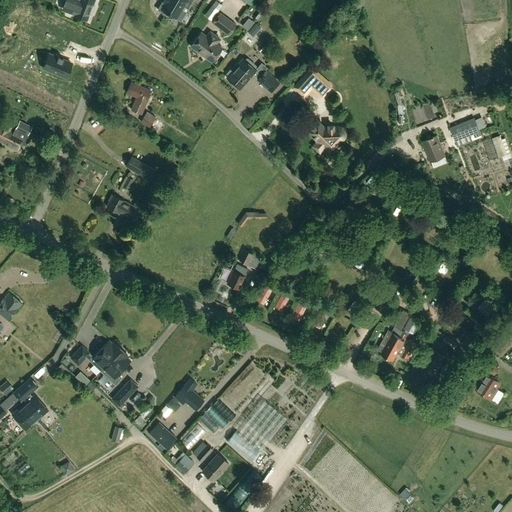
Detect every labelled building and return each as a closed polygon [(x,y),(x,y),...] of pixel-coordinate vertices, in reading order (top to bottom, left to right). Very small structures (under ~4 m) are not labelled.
[(74,16),(86,21),(94,0),(80,0),(80,1),(78,0),(70,0),(66,11),(74,15),(74,16)] [(165,0),(164,2),(162,2),(158,10),(168,16),(168,14),(181,21),(192,0),(165,0)] [(256,11),(263,7),(259,0),(252,0),(251,1),(256,11)] [(209,11),(214,15),(222,6),(216,2),(209,11)] [(253,24),(257,16),(250,12),(246,20),(253,24)] [(220,13),(212,23),(228,35),(236,25),(220,13)] [(211,62),(222,48),(216,44),(220,39),(210,32),(206,37),(201,33),(191,46),(211,62)] [(264,35),(260,41),(268,47),(273,41),(264,35)] [(48,54),(42,68),(64,77),(70,63),(48,54)] [(257,80),(271,92),(279,83),(265,71),(261,76),(256,71),(256,70),(254,69),(256,67),(256,65),(247,58),(245,61),(243,59),(232,71),(231,69),(226,74),(228,76),(226,78),(240,89),(252,75),(258,79),(257,80)] [(294,87),(304,96),(316,82),(315,81),(320,75),(311,67),(294,87)] [(130,82),(123,99),(133,103),(132,107),(127,105),(124,113),(146,121),(149,114),(144,112),(146,107),(153,110),(155,104),(148,101),(152,91),(130,82)] [(481,93),(473,95),(476,105),(484,103),(481,93)] [(480,114),(484,123),(489,122),(485,112),(480,114)] [(299,121),(298,122),(304,128),(311,121),(305,115),(299,121)] [(162,130),(169,120),(164,117),(157,127),(162,130)] [(15,128),(28,134),(31,126),(19,120),(15,128)] [(451,129),(456,141),(458,147),(473,141),(472,138),(480,135),(474,120),(451,129)] [(22,141),(23,138),(10,132),(12,128),(1,122),(0,123),(0,141),(18,150),(21,144),(23,145),(24,142),(22,141)] [(488,132),(500,128),(498,122),(486,126),(488,132)] [(322,126),(312,137),(318,142),(313,146),(319,152),(324,147),(334,137),(322,126)] [(507,155),(500,135),(492,138),(499,158),(507,155)] [(437,136),(434,137),(434,136),(432,137),(422,142),(430,162),(445,156),(437,136)] [(131,157),(126,166),(143,177),(149,167),(131,157)] [(382,195),(394,180),(385,173),(380,180),(374,176),(368,185),(382,195)] [(122,186),(128,190),(134,180),(128,177),(122,186)] [(107,207),(116,212),(117,211),(122,214),(122,215),(135,222),(141,210),(129,204),(128,205),(123,202),(124,201),(112,194),(108,201),(110,201),(107,207)] [(335,223),(344,230),(357,211),(350,206),(348,208),(346,207),(335,223)] [(266,218),(266,214),(258,214),(258,212),(247,212),(245,213),(237,223),(241,226),(247,218),(266,218)] [(230,239),(236,230),(232,228),(226,237),(230,239)] [(361,242),(370,249),(381,234),(375,229),(373,231),(371,229),(370,231),(361,242)] [(396,241),(392,247),(398,250),(402,245),(396,241)] [(239,261),(255,268),(260,258),(244,250),(239,261)] [(474,251),(471,259),(481,262),(484,254),(474,251)] [(26,263),(3,266),(4,273),(27,270),(26,263)] [(239,289),(245,276),(244,276),(248,269),(237,264),(233,271),(227,283),(239,289)] [(264,304),(273,288),(265,284),(256,300),(264,304)] [(436,300),(443,298),(438,287),(432,290),(436,300)] [(282,311),(290,295),(283,291),(274,307),(282,311)] [(18,308),(22,303),(9,293),(5,298),(0,303),(0,314),(8,321),(18,308)] [(487,298),(482,303),(486,306),(481,311),(490,320),(499,310),(487,298)] [(291,316),(299,320),(308,304),(300,300),(291,316)] [(321,308),(312,324),(319,328),(328,312),(321,308)] [(408,358),(416,344),(409,341),(408,342),(406,340),(409,335),(401,331),(410,314),(403,310),(391,332),(392,333),(381,354),(393,361),(397,353),(401,355),(402,355),(408,358)] [(413,334),(421,320),(411,315),(403,329),(413,334)] [(502,324),(508,331),(511,326),(511,316),(510,315),(502,324)] [(475,336),(452,317),(442,329),(465,348),(475,336)] [(457,344),(447,335),(443,339),(454,348),(457,344)] [(100,371),(120,349),(113,343),(112,345),(108,341),(93,357),(81,346),(70,358),(78,365),(85,357),(100,371)] [(443,355),(447,348),(435,341),(431,350),(436,353),(427,369),(436,374),(445,356),(443,355)] [(120,349),(100,371),(115,386),(121,379),(116,375),(129,361),(126,358),(128,356),(120,349)] [(491,399),(497,389),(496,388),(500,382),(492,377),(491,376),(493,374),(494,375),(498,369),(486,361),(482,367),(489,372),(488,374),(486,373),(476,389),(482,393),(482,394),(491,399)] [(29,393),(37,386),(30,377),(12,392),(18,399),(20,401),(29,393)] [(197,384),(190,379),(174,397),(182,405),(185,401),(195,410),(203,400),(192,390),(197,384)] [(130,380),(112,399),(119,406),(137,387),(130,380)] [(13,388),(7,381),(0,387),(0,388),(5,394),(13,388)] [(95,388),(90,383),(86,387),(90,392),(95,388)] [(12,392),(0,403),(0,406),(4,411),(18,399),(12,392)] [(23,404),(11,414),(25,430),(48,410),(34,395),(32,397),(29,393),(20,401),(23,404)] [(261,450),(270,439),(287,417),(261,397),(257,402),(235,431),(261,450)] [(218,399),(199,419),(214,433),(220,426),(223,429),(235,415),(218,399)] [(162,418),(164,416),(165,417),(171,410),(165,405),(158,414),(162,418)] [(142,410),(134,417),(139,422),(147,415),(142,410)] [(177,438),(158,422),(148,433),(166,450),(177,438)] [(198,424),(182,442),(190,450),(207,432),(198,424)] [(122,427),(115,426),(111,440),(118,442),(122,427)] [(252,461),(261,450),(235,431),(227,441),(252,461)] [(212,449),(207,445),(206,445),(202,442),(197,448),(192,453),(201,461),(212,449)] [(194,463),(182,452),(176,459),(173,456),(170,459),(176,464),(185,473),(194,463)] [(213,481),(229,464),(217,454),(202,471),(213,481)] [(23,476),(37,464),(30,455),(16,467),(23,476)] [(69,460),(60,465),(65,475),(74,470),(69,460)] [(223,501),(234,511),(263,479),(252,469),(223,501)] [(404,490),(400,495),(405,499),(409,495),(404,490)]
